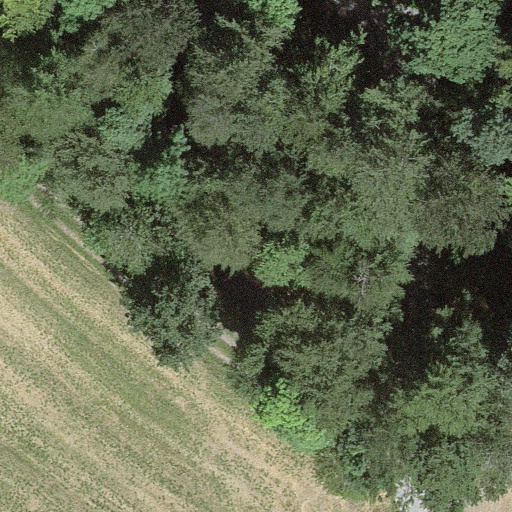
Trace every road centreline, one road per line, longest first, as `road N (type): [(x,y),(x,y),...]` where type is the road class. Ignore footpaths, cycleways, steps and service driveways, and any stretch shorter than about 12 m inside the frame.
road 1 (track): [(412,511),(407,245),(388,49)]
road 2 (track): [(388,49),(511,80)]
